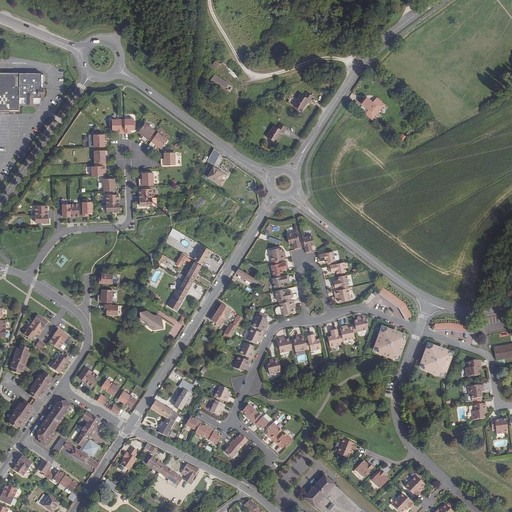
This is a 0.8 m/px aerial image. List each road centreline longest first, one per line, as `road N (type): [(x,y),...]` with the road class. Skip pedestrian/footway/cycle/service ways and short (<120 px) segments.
road 1 (tertiary): [(275,194),(128,427)]
road 2 (residential): [(291,172),(370,49),(436,0)]
road 3 (track): [(357,68),(316,60),(251,78),(208,0)]
road 4 (residential): [(26,277),(62,231),(125,226),(127,150)]
road 5 (tertiary): [(116,67),(270,177)]
road 6 (tertiary): [(293,192),(327,228),(430,300)]
road 7 (tertiary): [(88,73),(0,202)]
road 8 (tertiary): [(247,489),(128,427)]
road 9 (residential): [(511,405),(495,398),(484,354),(418,329)]
road 10 (residential): [(230,417),(270,331),(304,319)]
road 11 (unclassified): [(418,329),(394,405),(412,452)]
